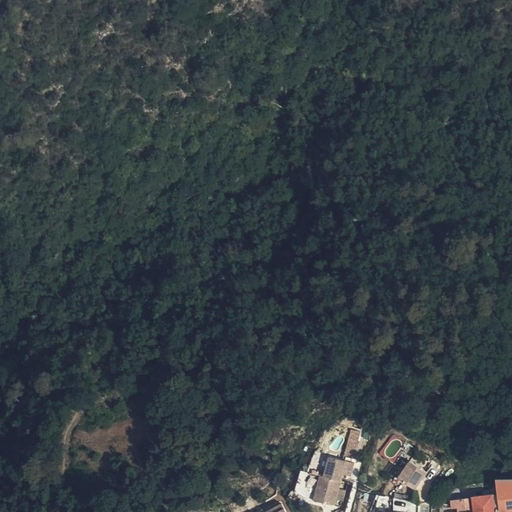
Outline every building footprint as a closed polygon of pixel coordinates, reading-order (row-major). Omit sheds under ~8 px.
[(259,109),(247,100),(245,98),(228,122),(246,135),(251,128),(247,124),(259,109)] [(349,430),(345,455),(356,457),(359,431),(349,430)] [(323,475),(314,501),(321,503),(335,507),(345,475),(349,477),(355,461),(347,458),(347,461),(332,457),(326,476),(323,475)] [(425,472),(410,463),(397,479),(414,489),(425,472)] [(455,508),(454,511),(490,511),(490,501),(496,501),(496,496),(445,500),(445,508),(450,508),(455,508)] [(333,511),(335,507),(321,503),(320,509),(331,511),(333,511)]
